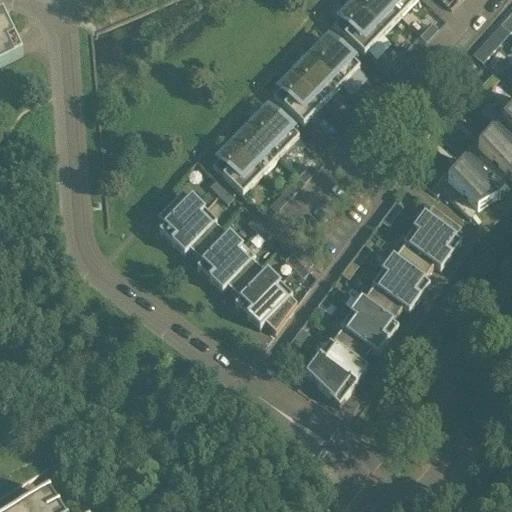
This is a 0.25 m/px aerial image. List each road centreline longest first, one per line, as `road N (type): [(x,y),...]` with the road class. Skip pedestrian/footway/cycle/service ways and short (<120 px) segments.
road 1 (residential): [(251,391),(92,274),(78,252),(51,12)]
road 2 (residential): [(251,391),(379,213),(376,193),(338,161)]
road 3 (tertiary): [(511,303),(381,484)]
road 4 (residential): [(338,161),(480,0)]
road 5 (tertiary): [(411,506),(511,373)]
road 6 (residential): [(381,484),(251,391)]
